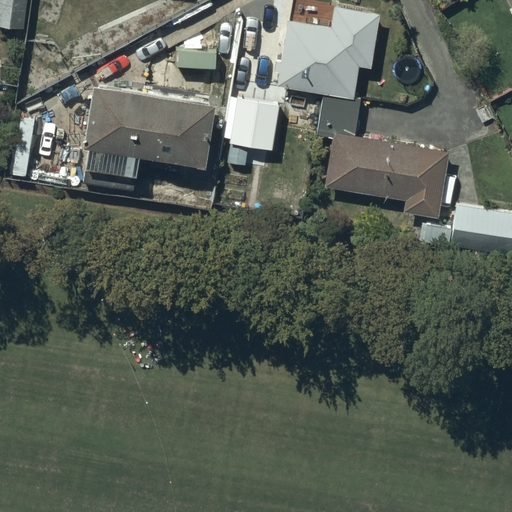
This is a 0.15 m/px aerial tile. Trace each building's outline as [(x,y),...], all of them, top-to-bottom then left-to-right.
[(25,0),(0,0),(0,22),(22,25),(25,0)] [(376,17),(340,11),(336,35),(294,27),(284,84),(325,91),(352,96),(358,60),(368,62),(376,17)] [(24,40),(22,58),(45,62),(48,44),(24,40)] [(213,103),(101,85),(89,159),(137,167),(140,149),(204,159),(213,103)] [(352,96),(325,91),(315,126),(338,138),(357,141),(359,88),(352,96)] [(267,102),(234,96),(227,136),(260,141),(267,102)] [(357,141),(338,138),(330,181),(413,196),(411,209),(436,214),(446,157),(357,141)] [(511,243),(511,217),(456,209),(452,236),(511,245),(511,243)]
